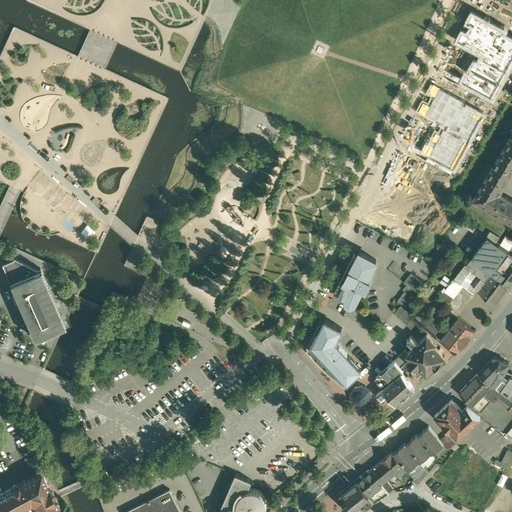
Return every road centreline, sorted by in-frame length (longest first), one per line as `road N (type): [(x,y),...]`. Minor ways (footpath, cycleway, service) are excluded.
road 1 (residential): [(362,451),(279,344),(344,229)]
road 2 (secondary): [(489,338),(362,451)]
